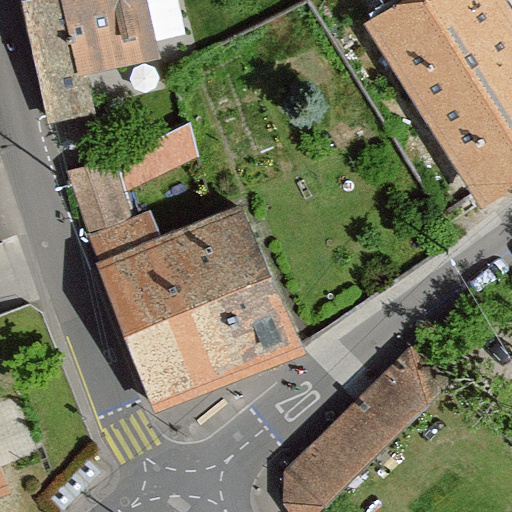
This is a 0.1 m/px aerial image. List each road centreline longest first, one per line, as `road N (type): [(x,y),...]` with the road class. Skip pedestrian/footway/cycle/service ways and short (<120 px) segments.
road 1 (residential): [(181,484),(150,462),(130,433),(28,145),(0,32)]
road 2 (residential): [(511,236),(239,449),(181,484)]
